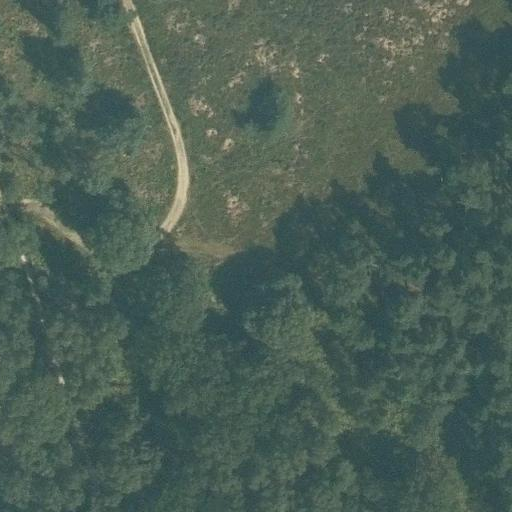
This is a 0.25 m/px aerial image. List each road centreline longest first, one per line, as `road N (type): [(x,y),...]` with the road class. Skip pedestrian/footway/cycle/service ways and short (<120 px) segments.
road 1 (track): [(146,245),(209,246),(511,332)]
road 2 (track): [(146,245),(176,212),(183,175),(178,138),(120,0)]
road 3 (track): [(0,203),(47,211),(73,239),(97,250),(146,245)]
